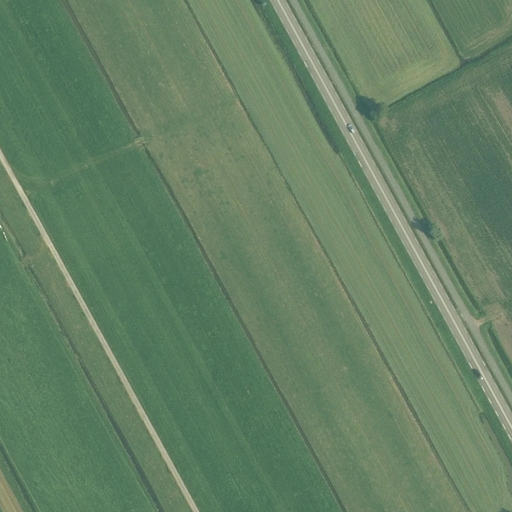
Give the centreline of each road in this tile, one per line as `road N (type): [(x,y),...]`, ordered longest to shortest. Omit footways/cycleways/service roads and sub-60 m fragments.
road 1 (primary): [(511,429),(277,0)]
road 2 (unclassified): [(511,399),(292,0)]
road 3 (track): [(195,511),(0,156)]
